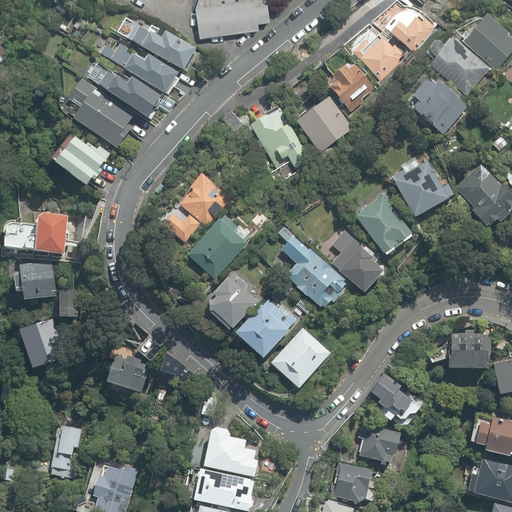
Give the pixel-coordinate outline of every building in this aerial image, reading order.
[(262,2),(261,0),(198,0),(196,6),(201,37),(258,28),(257,23),(272,21),(269,2),(262,2)] [(511,48),(511,41),(480,15),(457,42),(492,72),(511,48)] [(433,28),(413,18),(406,30),(398,25),(389,34),(413,55),(433,28)] [(150,34),(134,28),(127,40),(182,72),(195,52),(152,29),(150,34)] [(405,58),(376,34),(352,55),(379,82),(405,58)] [(484,69),(446,38),(422,65),(460,96),(484,69)] [(125,51),(118,45),(108,60),(165,95),(178,75),(146,56),(142,61),(125,51)] [(160,97),(98,62),(87,80),(146,116),(160,97)] [(376,92),(350,64),(324,85),(352,115),(376,92)] [(134,113),(77,77),(64,97),(77,105),(69,117),(117,148),(131,126),(126,123),(134,113)] [(458,105),(425,78),(402,105),(436,132),(458,105)] [(314,91),(308,81),(293,92),(299,101),(314,91)] [(351,130),(326,97),(295,120),(320,153),(351,130)] [(308,153),(277,109),(247,127),(275,170),(289,163),(296,170),(312,164),(308,153)] [(511,109),(503,122),(511,128),(511,109)] [(511,141),(511,139),(504,133),(492,147),(501,154),(511,141)] [(103,158),(69,136),(59,149),(94,170),(103,158)] [(94,170),(59,149),(48,162),(84,185),(94,170)] [(436,185),(419,158),(388,176),(412,215),(447,194),(442,183),(436,185)] [(511,205),(477,164),(450,186),(484,227),(511,205)] [(228,199),(197,173),(158,223),(180,243),(228,199)] [(406,232),(378,193),(349,214),(379,254),(406,232)] [(64,216),(38,213),(33,218),(31,251),(60,252),(64,216)] [(244,238),(218,216),(179,255),(207,280),(244,238)] [(344,285),(277,225),(270,232),(279,240),(273,247),(289,263),(279,278),(317,310),(344,285)] [(384,266),(339,230),(328,245),(337,251),(326,262),(361,294),(384,266)] [(55,261),(17,265),(22,301),(57,295),(55,261)] [(240,284),(226,272),(200,301),(201,312),(222,331),(251,302),(236,289),(240,284)] [(79,290),(59,291),(59,317),(77,318),(79,290)] [(292,319),(263,295),(226,333),(255,360),(292,319)] [(64,357),(51,320),(20,330),(31,368),(64,357)] [(325,353),(298,328),(266,362),(292,388),(325,353)] [(494,332),(452,334),(449,368),(491,367),(494,332)] [(180,365),(163,351),(158,372),(177,377),(180,365)] [(144,359),(124,356),(113,363),(104,382),(148,394),(149,380),(144,359)] [(511,391),(511,360),(496,364),(504,393),(511,391)] [(425,403),(386,373),(372,393),(402,424),(412,425),(425,403)] [(511,419),(485,413),(477,447),(511,455),(511,419)] [(78,426),(50,423),(43,473),(66,480),(78,426)] [(403,432),(364,423),(360,454),(393,462),(403,432)] [(222,431),(206,428),(198,466),(248,477),(252,461),(245,459),(246,455),(237,452),(239,440),(224,436),(222,431)] [(511,461),(481,455),(472,491),(511,500),(511,461)] [(375,470),(341,462),(330,495),(360,504),(367,500),(375,470)] [(122,511),(137,468),(101,465),(95,477),(91,497),(95,497),(93,509),(103,511),(122,511)] [(249,480),(195,469),(190,497),(243,510),(249,480)] [(339,503),(326,498),(321,511),(353,511),(354,510),(337,505),(339,503)] [(511,511),(511,505),(496,502),(494,511),(511,511)]
